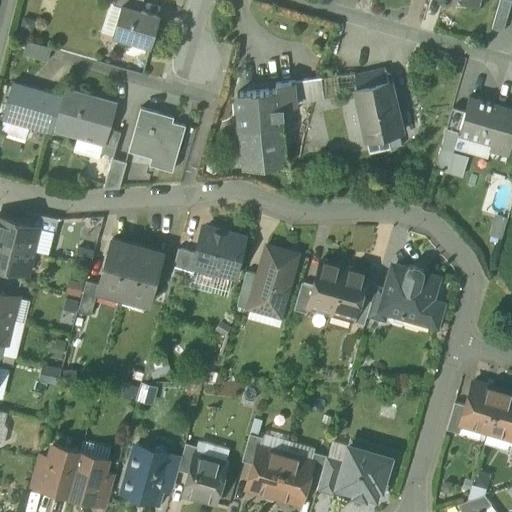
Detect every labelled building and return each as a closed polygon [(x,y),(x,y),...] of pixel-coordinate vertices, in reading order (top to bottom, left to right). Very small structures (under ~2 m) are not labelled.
[(142,0),(114,0),(114,4),(121,6),(139,11),(142,0)] [(511,0),(509,0),(498,0),(490,28),(502,31),(511,0)] [(139,11),(121,6),(113,34),(150,45),(159,17),(139,11)] [(50,47),(27,40),(23,54),(46,60),(50,47)] [(385,70),(355,76),(356,88),(388,81),(385,70)] [(354,72),(321,77),(324,98),(357,93),(356,88),(355,76),(354,72)] [(321,77),(276,83),(276,88),(278,104),(324,98),(321,77)] [(388,81),(356,88),(357,93),(367,140),(399,132),(388,81)] [(39,92),(13,84),(3,117),(52,131),(54,125),(62,95),(40,89),(39,92)] [(276,88),(237,92),(240,127),(279,123),(278,104),(276,88)] [(86,97),(63,90),(62,95),(54,125),(103,139),(106,127),(112,106),(85,99),(86,97)] [(511,138),(511,110),(469,97),(465,110),(458,131),(458,132),(492,142),(490,150),(507,155),(511,138)] [(158,111),(140,106),(129,144),(155,152),(152,163),(171,169),(184,124),(157,117),(158,111)] [(465,110),(452,107),(446,128),(458,131),(465,110)] [(279,123),(240,127),(244,167),(283,163),(279,123)] [(120,131),(106,127),(103,139),(99,151),(113,155),(114,153),(120,131)] [(127,157),(114,153),(113,155),(104,188),(118,187),(127,157)] [(58,218),(33,213),(30,224),(37,226),(37,227),(54,232),(58,218)] [(30,224),(0,217),(0,241),(32,250),(37,227),(37,226),(30,224)] [(243,238),(204,228),(197,253),(193,267),(194,268),(212,273),(213,268),(233,274),(243,238)] [(137,246),(112,239),(99,284),(98,289),(123,296),(137,246)] [(32,250),(0,241),(0,266),(22,272),(26,273),(32,250)] [(297,253),(267,245),(258,274),(250,302),(252,303),(275,309),(282,305),(297,253)] [(162,253),(137,246),(123,296),(148,303),(162,253)] [(178,247),(170,275),(190,281),(194,268),(193,267),(197,253),(178,247)] [(344,266),(321,259),(313,285),(307,306),(308,306),(330,312),(344,266)] [(22,272),(0,266),(0,279),(19,284),(22,272)] [(367,273),(344,266),(330,312),(352,319),(353,319),(359,298),(367,273)] [(406,270),(393,266),(387,289),(381,308),(389,311),(435,324),(441,305),(429,301),(436,278),(423,275),(423,271),(419,267),(414,266),(408,267),(406,270)] [(212,273),(194,268),(190,281),(189,285),(207,290),(212,273)] [(246,270),(237,305),(250,309),(252,303),(250,302),(258,274),(246,270)] [(19,284),(0,279),(0,290),(16,295),(19,284)] [(99,284),(86,280),(78,311),(91,315),(98,289),(99,284)] [(302,282),(294,309),(307,313),(308,306),(307,306),(313,285),(302,282)] [(387,289),(375,286),(371,301),(367,315),(386,320),(389,311),(381,308),(387,289)] [(0,290),(0,316),(12,319),(18,295),(16,295),(0,290)] [(371,301),(359,298),(353,319),(352,319),(351,321),(364,324),(367,315),(371,301)] [(12,319),(0,316),(0,340),(6,342),(7,341),(12,319)] [(6,342),(0,340),(0,353),(5,354),(8,342),(7,341),(6,342)] [(500,389),(473,382),(466,405),(460,424),(462,424),(487,432),(500,389)] [(511,392),(500,389),(487,432),(511,438),(511,392)] [(466,405),(454,402),(446,429),(459,433),(462,424),(460,424),(466,405)] [(262,437),(250,434),(242,461),(253,464),(258,446),(260,446),(262,437)] [(348,444),(331,440),(326,456),(343,460),(348,444)] [(198,447),(185,443),(181,458),(178,470),(189,473),(195,453),(196,454),(198,447)] [(147,453),(135,450),(123,492),(137,495),(136,497),(147,500),(148,498),(157,501),(162,482),(169,455),(163,444),(147,453)] [(391,457),(348,444),(343,460),(336,486),(337,487),(354,492),(354,495),(365,498),(367,491),(375,487),(381,489),(391,457)] [(80,452),(53,445),(50,457),(42,485),(41,488),(68,495),(80,452)] [(260,446),(258,446),(253,464),(246,488),(273,496),(285,454),(260,446)] [(107,459),(80,452),(68,495),(95,503),(96,500),(103,472),(107,459)] [(313,452),(311,461),(312,461),(307,479),(318,483),(326,456),(313,452)] [(196,454),(195,453),(189,473),(184,494),(214,503),(226,462),(196,454)] [(50,457),(38,454),(31,481),(42,485),(50,457)] [(311,461),(285,454),(273,496),(300,504),(307,479),(312,461),(311,461)] [(169,455),(162,482),(174,485),(178,470),(181,458),(169,455)] [(318,483),(316,490),(335,495),(337,487),(336,486),(343,460),(326,456),(318,483)] [(115,475),(103,472),(96,500),(107,503),(115,475)] [(484,495),(456,505),(461,511),(481,511),(482,511),(481,511),(491,505),(484,495)]
